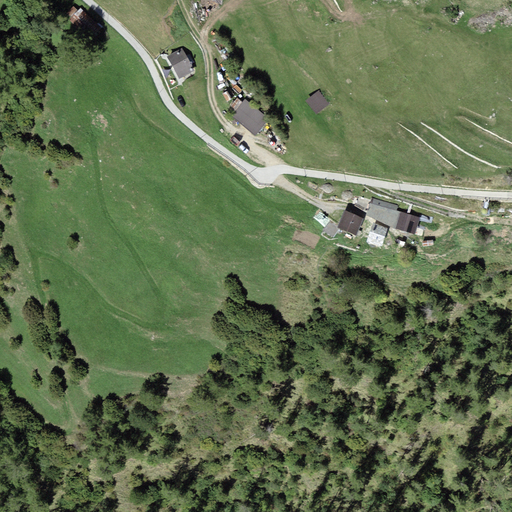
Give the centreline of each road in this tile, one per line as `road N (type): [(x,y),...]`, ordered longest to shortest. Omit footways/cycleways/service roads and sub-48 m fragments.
road 1 (track): [(511,196),(285,168),(255,175),(176,112),(134,41),(90,0)]
road 2 (track): [(285,168),(217,112),(210,61),(179,0)]
